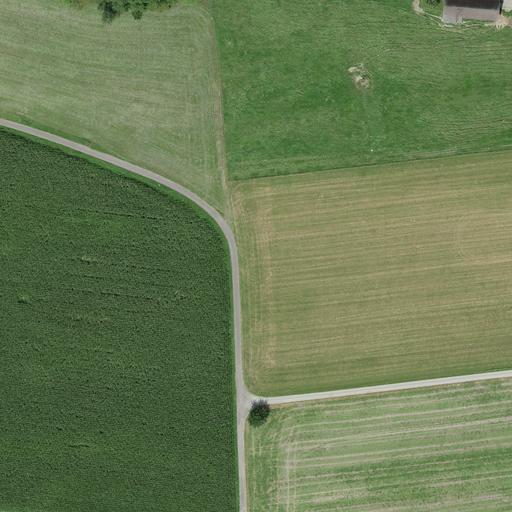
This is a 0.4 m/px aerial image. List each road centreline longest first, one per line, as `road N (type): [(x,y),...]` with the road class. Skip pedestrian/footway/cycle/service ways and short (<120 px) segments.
road 1 (track): [(241,406),(237,283),(231,239),(216,216),(159,179),(0,123)]
road 2 (track): [(245,511),(241,406),(511,373)]
